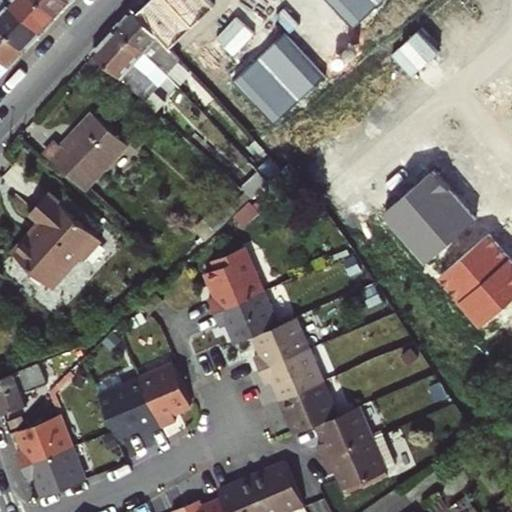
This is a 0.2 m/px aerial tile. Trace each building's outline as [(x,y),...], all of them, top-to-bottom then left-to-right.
[(41,34),(8,4),(3,0),(0,0),(0,27),(25,52),(41,34)] [(56,18),(36,0),(11,0),(8,4),(41,34),(56,18)] [(71,2),(68,0),(36,0),(56,18),(71,2)] [(187,35),(208,15),(195,1),(195,0),(158,0),(157,1),(187,35)] [(157,1),(142,17),(179,58),(183,53),(176,46),(185,38),(199,53),(202,51),(198,46),(187,35),(157,1)] [(117,26),(143,52),(147,47),(160,60),(163,57),(172,66),(176,63),(182,69),(186,65),(179,58),(142,17),(134,7),(117,26)] [(198,46),(201,44),(209,36),(224,51),(233,43),(208,15),(187,35),(198,46)] [(93,53),(94,55),(120,78),(143,52),(117,26),(93,53)] [(0,27),(0,60),(9,69),(25,52),(0,27)] [(0,78),(9,69),(0,60),(0,78)] [(140,95),(124,80),(114,91),(131,106),(140,95)] [(148,86),(140,95),(158,111),(166,102),(148,86)] [(96,111),(87,121),(120,151),(128,142),(96,111)] [(85,187),(120,151),(87,121),(63,146),(58,141),(47,153),(85,187)] [(279,170),(247,134),(239,141),(272,177),(279,170)] [(253,195),(268,181),(258,171),(243,186),(253,195)] [(94,251),(42,203),(23,224),(34,233),(6,264),(45,299),(73,268),(76,271),(94,251)] [(246,243),(231,250),(235,259),(250,252),(246,243)] [(217,311),(265,290),(250,252),(235,259),(231,250),(216,256),(220,265),(209,269),(219,293),(211,297),(217,311)] [(255,333),(279,323),(265,290),(217,311),(223,325),(231,321),(240,340),(255,333)] [(161,301),(155,295),(145,305),(151,311),(161,301)] [(254,354),(261,370),(310,349),(297,316),(279,323),(255,333),(262,351),(254,354)] [(283,399),(324,381),(310,349),(261,370),(267,383),(275,380),(283,399)] [(48,383),(40,364),(0,380),(0,406),(3,414),(29,403),(25,393),(48,383)] [(146,383),(164,427),(179,421),(174,411),(192,404),(175,364),(143,377),(146,383)] [(146,383),(143,377),(101,395),(116,429),(119,435),(146,424),(149,433),(164,427),(146,383)] [(324,381),(283,399),(297,432),(320,422),(338,415),(324,381)] [(326,460),(375,439),(360,405),(338,415),(320,422),(328,442),(320,445),(326,460)] [(72,446),(59,414),(21,431),(27,448),(18,452),(23,466),(72,446)] [(375,439),(326,460),(331,473),(341,470),(347,488),(388,472),(387,468),(399,464),(386,434),(375,439)] [(86,479),(72,446),(23,466),(29,480),(38,476),(46,495),(86,479)] [(270,511),(281,511),(305,502),(288,461),(256,476),(270,511)] [(270,511),(256,476),(222,491),(226,500),(231,511),(270,511)] [(231,511),(226,500),(206,508),(203,499),(189,504),(191,511),(231,511)]
